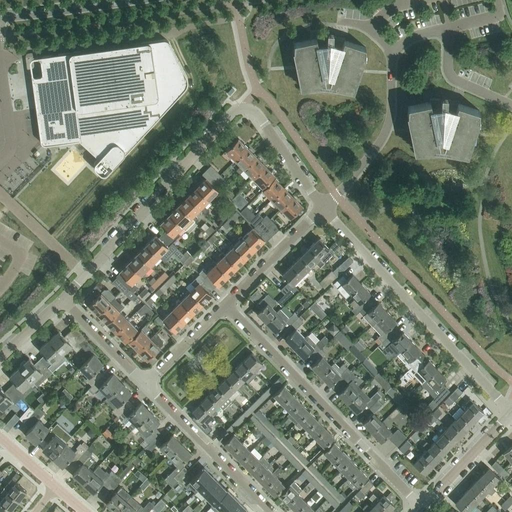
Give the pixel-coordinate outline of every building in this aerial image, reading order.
[(341,49),(332,75),(329,83),(351,91),(352,83),(355,83),(355,84),(356,84),(356,69),(360,69),(361,55),(364,54),(364,55),(365,55),(365,47),(344,40),(342,44),(337,42),(335,36),(336,36),(316,35),(315,38),(294,43),(294,51),(294,50),(297,51),(297,66),(297,65),(300,66),(300,80),(303,81),(303,88),(326,83),(318,47),(327,46),(326,52),(332,53),(333,46),(341,49)] [(35,97),(34,97),(40,139),(41,141),(42,143),(44,144),(47,144),(61,142),(61,139),(80,136),(101,155),(99,158),(95,161),(94,163),(94,166),(94,168),(96,170),(99,173),(101,174),(103,175),(105,174),(107,173),(184,90),(186,87),(187,83),(187,79),(186,76),(169,42),(168,41),(165,39),(163,39),(44,56),(43,56),(42,58),(41,59),(41,61),(43,81),(39,82),(40,91),(45,91),(46,95),(35,97)] [(455,112),(446,138),(443,146),(465,154),(465,147),(469,146),(469,147),(470,132),(473,132),(473,133),(474,133),(475,118),(478,118),(479,118),(479,110),(457,103),(456,107),(450,105),(449,100),(450,100),(450,99),(441,98),(429,98),(429,102),(408,106),(407,114),(408,114),(408,113),(411,114),(410,129),(411,129),(411,128),(414,129),(413,144),(414,144),(414,143),(417,144),(417,151),(440,146),(432,111),(440,109),(440,116),(446,116),(447,109),(455,112)] [(226,150),(235,159),(247,147),(247,148),(247,147),(246,148),(243,145),(244,144),(243,144),(238,139),(238,138),(226,150)] [(252,153),(247,148),(247,147),(235,159),(240,165),(236,169),(240,173),(244,169),(244,168),(256,156),(256,157),(256,156),(255,157),(252,154),(253,153),(252,153)] [(253,178),(265,166),(265,165),(264,166),(261,163),(262,162),(261,162),(256,157),(256,156),(244,168),(244,169),(253,178)] [(206,170),(215,178),(219,182),(223,178),(211,165),(206,170)] [(270,171),(265,166),(253,178),(262,187),(274,174),(273,175),(270,172),(271,171),(270,171)] [(198,188),(209,199),(215,205),(224,196),(214,186),(211,183),(215,178),(206,170),(202,174),(206,178),(205,178),(206,178),(200,184),(200,183),(200,184),(201,185),(198,188)] [(272,199),(283,188),(284,187),(284,186),(283,187),(278,181),(277,182),(274,179),(275,178),(275,177),(262,190),(272,199)] [(209,199),(198,188),(197,187),(196,187),(197,187),(191,193),(191,192),(191,193),(192,194),(189,196),(200,208),(205,213),(209,210),(203,205),(209,199)] [(286,191),(283,188),(272,199),(280,208),(292,197),(293,196),(293,195),(292,196),(287,190),(286,191)] [(227,194),(231,199),(235,196),(230,191),(227,194)] [(238,192),(235,196),(231,199),(240,208),(244,205),(248,201),(238,192)] [(200,208),(189,196),(188,195),(187,196),(188,196),(182,202),(182,201),(182,202),(183,203),(180,205),(191,217),(200,208)] [(295,200),(292,197),(280,208),(289,217),(302,205),(301,204),(301,205),(296,199),(295,200)] [(195,220),(191,217),(180,205),(179,204),(178,205),(179,205),(173,210),(173,211),(174,212),(171,214),(170,213),(169,214),(170,214),(182,226),(185,230),(195,220)] [(227,209),(223,213),(227,217),(236,208),(234,206),(231,204),(227,209)] [(245,217),(249,221),(253,217),(249,213),(244,208),(240,212),(245,217)] [(231,215),(227,220),(230,224),(240,214),(236,211),(231,215)] [(222,221),(227,217),(223,213),(218,217),(222,221)] [(182,226),(170,214),(164,219),(165,221),(162,223),(161,222),(160,223),(167,229),(163,233),(172,242),(176,238),(173,235),(182,226)] [(266,216),(262,220),(274,232),(279,228),(266,216)] [(226,228),(230,224),(227,220),(222,224),(226,228)] [(258,224),(269,236),(270,237),(274,232),(262,220),(258,224)] [(270,237),(269,236),(258,224),(254,228),(264,240),(266,241),(270,237)] [(209,226),(205,231),(209,235),(213,230),(209,226)] [(264,240),(254,228),(252,227),(243,236),(255,248),(260,243),(261,243),(260,242),(263,239),(264,240)] [(204,239),(209,235),(205,231),(200,235),(204,239)] [(177,248),(171,243),(172,242),(163,233),(159,238),(156,235),(155,235),(156,235),(150,241),(150,240),(149,241),(150,242),(148,245),(147,244),(146,244),(159,256),(164,261),(177,248)] [(213,233),(208,238),(212,242),(217,237),(213,233)] [(255,248),(243,236),(234,245),(245,257),(246,258),(246,257),(251,252),(252,252),(251,251),(254,248),(255,249),(255,248)] [(203,250),(212,242),(208,238),(199,247),(203,250)] [(318,238),(310,247),(324,262),(333,253),(318,238)] [(159,256),(146,244),(147,244),(141,250),(141,249),(140,250),(141,251),(139,254),(150,265),(159,256)] [(242,260),(245,257),(234,245),(225,254),(237,266),(242,260),(243,261),(242,260)] [(324,262),(310,247),(300,256),(310,266),(315,261),(320,266),(324,262)] [(186,258),(191,254),(187,250),(183,254),(186,258)] [(150,265),(139,254),(138,253),(137,253),(138,253),(132,259),(132,258),(132,259),(132,260),(130,262),(141,274),(150,265)] [(182,263),(186,258),(183,254),(178,259),(182,263)] [(194,258),(191,254),(186,258),(190,262),(194,258)] [(237,267),(237,266),(225,254),(216,263),(227,275),(228,276),(228,275),(233,269),(234,270),(234,269),(233,268),(236,266),(237,267)] [(306,270),(310,266),(300,256),(292,264),(302,275),(304,277),(309,273),(306,270)] [(117,276),(129,289),(133,284),(132,283),(141,274),(130,262),(129,261),(128,262),(129,262),(123,268),(123,267),(123,268),(124,269),(121,271),(120,270),(119,271),(121,272),(117,276)] [(224,277),(227,275),(216,263),(207,272),(203,268),(199,273),(200,274),(213,288),(218,283),(219,285),(219,284),(224,278),(225,279),(225,278),(224,277)] [(341,263),(332,271),(336,276),(345,268),(341,263)] [(302,275),(292,264),(282,274),(289,281),(285,285),(294,294),(298,289),(293,284),(302,275)] [(332,280),(336,276),(332,271),(331,270),(323,278),(328,284),(332,280)] [(164,271),(160,275),(164,279),(168,275),(164,271)] [(342,283),(351,292),(361,283),(352,273),(347,279),(343,274),(334,283),(338,287),(342,283)] [(171,282),(176,277),(172,274),(167,278),(163,283),(167,286),(171,282)] [(209,292),(213,288),(200,274),(191,282),(195,286),(190,291),(202,303),(207,298),(208,298),(207,297),(210,294),(211,295),(211,294),(209,292)] [(160,283),(164,279),(160,275),(156,279),(151,284),(155,288),(160,283)] [(129,289),(117,276),(112,281),(125,293),(129,289)] [(328,284),(323,278),(319,282),(324,287),(328,284)] [(162,291),(167,286),(163,283),(159,287),(162,291)] [(370,293),(361,283),(351,292),(355,297),(349,303),(354,307),(351,309),(356,314),(359,311),(368,302),(364,298),(370,293)] [(282,305),(289,298),(294,294),(285,285),(280,289),(284,293),(278,301),(282,305)] [(144,299),(150,293),(145,288),(139,294),(144,299)] [(98,314),(110,301),(115,297),(107,289),(104,290),(101,292),(89,305),(95,310),(94,310),(95,311),(96,310),(98,312),(97,313),(98,314)] [(202,303),(190,291),(181,300),(193,313),(193,312),(198,307),(199,307),(198,306),(201,303),(202,304),(202,303)] [(131,299),(135,303),(140,299),(136,294),(131,299)] [(154,300),(150,296),(145,301),(149,304),(154,300)] [(257,312),(266,321),(276,311),(267,302),(267,303),(262,298),(256,304),(260,309),(257,312)] [(193,313),(181,300),(172,309),(184,321),(189,316),(190,316),(189,315),(192,312),(193,313)] [(107,323),(107,322),(119,310),(110,301),(98,314),(104,319),(103,319),(104,320),(105,319),(107,321),(106,322),(107,323)] [(372,307),(368,302),(359,311),(371,324),(376,321),(387,311),(378,302),(372,307)] [(145,311),(150,316),(154,312),(145,303),(138,309),(137,311),(141,315),(145,311)] [(285,330),(299,317),(294,312),(288,317),(279,308),(276,311),(266,321),(275,331),(281,325),(285,330)] [(184,321),(172,309),(163,318),(166,322),(175,330),(175,331),(175,330),(180,325),(181,325),(180,324),(183,321),(184,322),(184,321)] [(322,309),(317,314),(321,318),(326,314),(322,309)] [(116,331),(128,319),(119,310),(107,322),(112,328),(113,329),(114,328),(116,330),(116,331)] [(390,326),(396,320),(387,311),(376,321),(372,325),(381,334),(378,336),(383,341),(394,330),(390,326)] [(166,322),(163,318),(159,314),(155,319),(162,326),(166,322)] [(305,337),(300,333),(305,328),(300,324),(303,321),(299,317),(285,330),(289,334),(285,338),(294,348),(305,337)] [(137,329),(128,319),(116,331),(116,330),(115,331),(116,332),(116,331),(121,337),(121,338),(122,337),(125,339),(124,340),(125,341),(137,329)] [(170,335),(175,330),(166,322),(162,326),(170,335)] [(138,349),(150,337),(144,332),(149,328),(145,324),(129,340),(129,341),(130,340),(133,343),(132,344),(133,344),(138,349)] [(223,331),(232,341),(239,335),(230,325),(223,331)] [(58,331),(49,339),(62,353),(71,344),(74,348),(78,352),(82,347),(89,355),(94,350),(84,339),(85,337),(75,326),(64,336),(58,331)] [(398,335),(394,330),(383,341),(379,345),(387,353),(396,345),(401,350),(411,341),(402,331),(398,335)] [(147,359),(159,347),(162,344),(162,340),(155,333),(150,337),(138,349),(138,350),(139,349),(142,352),(141,353),(147,358),(146,359),(147,359)] [(311,357),(324,345),(321,342),(318,345),(307,334),(305,337),(294,348),(303,357),(307,353),(311,357)] [(62,353),(49,339),(39,348),(45,354),(40,358),(51,369),(55,365),(52,362),(57,357),(62,361),(66,357),(62,353)] [(419,350),(420,350),(411,341),(401,350),(397,354),(405,363),(404,364),(408,368),(409,369),(421,358),(420,357),(416,353),(419,350)] [(321,375),(331,364),(322,355),(329,349),(324,345),(311,357),(316,361),(311,365),(321,375)] [(353,353),(360,360),(364,357),(361,353),(361,352),(358,348),(353,353)] [(252,352),(243,360),(254,371),(262,363),(252,352)] [(86,379),(92,385),(102,374),(97,368),(102,363),(93,353),(79,367),(89,376),(86,379)] [(422,383),(437,369),(428,359),(423,355),(420,357),(421,358),(409,369),(404,373),(409,379),(410,378),(411,379),(414,376),(413,375),(414,374),(415,375),(422,383)] [(51,369),(40,358),(34,364),(29,358),(25,362),(24,360),(20,364),(21,365),(19,367),(36,385),(37,386),(51,373),(52,371),(51,369)] [(256,373),(254,371),(243,360),(235,369),(245,380),(248,382),(256,373)] [(338,384),(352,371),(343,363),(339,367),(334,362),(331,365),(331,364),(321,375),(329,384),(333,380),(338,384)] [(36,385),(19,367),(20,368),(17,371),(16,370),(10,376),(15,382),(10,386),(21,397),(25,393),(27,394),(36,385)] [(245,380),(235,369),(226,377),(236,388),(245,380)] [(446,378),(437,369),(422,383),(421,384),(429,392),(435,387),(439,392),(433,400),(437,403),(449,390),(441,382),(446,378)] [(380,380),(388,376),(385,370),(377,374),(380,380)] [(347,402),(358,392),(352,386),(355,383),(351,380),(356,375),(352,371),(338,384),(342,389),(338,393),(347,402)] [(107,379),(102,374),(92,385),(88,389),(93,393),(96,389),(99,386),(108,395),(121,383),(118,380),(119,379),(113,373),(107,379)] [(396,380),(392,375),(387,378),(392,383),(396,380)] [(228,396),(236,388),(226,377),(217,386),(228,396)] [(278,379),(270,387),(273,391),(282,382),(278,379)] [(121,382),(121,383),(108,395),(109,396),(105,399),(114,407),(112,410),(118,416),(131,403),(125,397),(131,392),(121,382)] [(292,393),(283,384),(273,394),(272,396),(275,399),(273,402),(277,406),(281,402),(282,403),(292,393)] [(21,397),(10,386),(4,391),(0,386),(0,406),(2,409),(12,400),(15,403),(21,397)] [(231,400),(228,396),(217,386),(209,394),(219,405),(223,408),(231,400)] [(457,386),(449,395),(454,400),(462,391),(457,386)] [(264,399),(273,391),(270,387),(261,396),(264,399)] [(364,412),(377,399),(381,396),(376,390),(368,397),(365,394),(362,396),(358,392),(347,402),(356,411),(360,407),(364,412)] [(142,401),(150,395),(147,391),(139,397),(142,401)] [(300,402),(292,393),(282,403),(290,411),(290,412),(300,402)] [(219,405),(209,394),(200,403),(211,413),(210,413),(213,416),(217,412),(214,410),(219,405)] [(449,405),(454,400),(449,395),(444,400),(449,405)] [(256,408),(264,399),(261,396),(252,404),(256,408)] [(470,398),(465,403),(468,406),(464,410),(475,420),(483,411),(470,398)] [(373,412),(378,407),(382,404),(377,399),(364,412),(368,416),(363,422),(372,431),(382,421),(373,412)] [(135,408),(131,403),(118,416),(122,421),(123,420),(132,429),(149,412),(146,409),(147,408),(141,402),(135,408)] [(295,423),(309,410),(300,402),(290,412),(290,411),(287,414),(295,423)] [(202,422),(210,413),(211,413),(200,403),(191,411),(202,422)] [(247,416),(256,408),(252,404),(244,413),(247,416)] [(395,413),(400,420),(411,411),(405,404),(395,413)] [(19,417),(24,422),(34,410),(29,406),(19,417)] [(41,436),(48,428),(38,419),(44,412),(37,406),(34,410),(24,422),(30,427),(25,433),(36,442),(41,436)] [(70,406),(64,417),(75,423),(81,412),(70,406)] [(437,408),(432,413),(437,417),(442,412),(437,408)] [(255,413),(263,422),(267,418),(266,417),(270,414),(266,409),(262,413),(258,409),(255,413)] [(232,410),(229,413),(235,420),(238,417),(232,410)] [(317,419),(309,410),(295,423),(299,427),(302,424),(307,429),(317,419)] [(467,429),(475,420),(464,410),(456,419),(467,429)] [(150,411),(149,412),(132,429),(136,434),(138,433),(144,438),(140,443),(144,447),(155,437),(159,432),(154,426),(159,421),(150,411)] [(239,424),(247,416),(244,413),(235,421),(239,424)] [(441,421),(437,417),(432,413),(425,420),(430,425),(435,420),(439,424),(441,421)] [(249,418),(257,426),(260,423),(252,415),(249,418)] [(275,426),(267,418),(263,422),(271,430),(275,426)] [(315,437),(325,428),(317,419),(307,429),(315,437)] [(458,438),(467,429),(456,419),(447,427),(458,438)] [(230,433),(239,424),(235,421),(226,430),(230,433)] [(381,440),(391,430),(382,421),(372,431),(381,440)] [(53,457),(65,443),(72,436),(56,422),(52,426),(51,424),(48,428),(41,436),(48,442),(42,448),(53,457)] [(269,432),(260,423),(257,426),(266,435),(269,432)] [(420,425),(415,430),(420,435),(425,430),(420,425)] [(283,435),(275,426),(271,430),(280,439),(283,435)] [(450,446),(458,438),(447,427),(439,436),(450,446)] [(221,441),(230,433),(226,430),(225,428),(217,436),(218,438),(221,441)] [(257,428),(250,435),(256,440),(263,433),(257,428)] [(334,436),(325,428),(315,437),(324,446),(334,436)] [(388,437),(397,445),(406,436),(401,432),(398,428),(388,437)] [(415,440),(420,435),(415,430),(410,436),(415,440)] [(277,440),(269,432),(266,435),(274,444),(277,440)] [(232,452),(242,442),(233,433),(223,443),(232,452)] [(441,456),(450,446),(439,436),(436,433),(431,438),(435,441),(431,445),(441,456)] [(172,434),(162,444),(159,448),(162,451),(164,450),(169,455),(181,443),(172,434)] [(287,438),(283,435),(280,439),(288,447),(292,444),(291,443),(295,440),(290,435),(287,438)] [(159,441),(155,437),(144,447),(149,451),(159,441)] [(286,449),(277,440),(274,444),(271,447),(276,452),(279,449),(283,452),(286,449)] [(398,448),(403,453),(411,444),(406,440),(398,448)] [(72,464),(87,446),(88,447),(88,446),(84,441),(82,444),(80,442),(76,447),(77,448),(75,451),(65,443),(53,457),(56,459),(56,460),(62,466),(67,460),(72,464)] [(332,460),(342,450),(333,441),(323,451),(332,460)] [(433,464),(441,456),(431,445),(426,441),(422,446),(426,450),(422,454),(433,464)] [(240,460),(250,450),(242,442),(232,452),(240,460)] [(191,453),(181,443),(169,455),(175,461),(173,463),(176,465),(164,478),(172,486),(188,470),(183,466),(187,462),(184,459),(191,453)] [(300,452),(292,444),(288,447),(296,456),(300,452)] [(511,444),(503,452),(511,462),(511,460),(511,444)] [(82,483),(93,471),(87,466),(94,459),(89,455),(91,453),(91,452),(92,451),(88,447),(87,446),(72,464),(76,460),(81,464),(72,474),(82,483)] [(294,458),(286,449),(283,452),(291,461),(294,458)] [(249,469),(259,459),(250,450),(240,460),(249,469)] [(350,459),(342,450),(332,460),(340,469),(350,459)] [(308,461),(300,452),(296,456),(305,464),(308,461)] [(425,473),(433,464),(422,454),(414,463),(425,473)] [(257,477),(267,467),(270,464),(262,456),(259,459),(249,469),(257,477)] [(303,466),(294,458),(291,461),(300,469),(303,466)] [(349,477),(359,468),(350,459),(340,469),(349,477)] [(503,468),(495,460),(491,465),(499,473),(503,468)] [(127,461),(126,474),(133,474),(135,462),(127,461)] [(307,467),(316,476),(320,472),(311,463),(307,467)] [(265,486),(275,476),(282,469),(278,465),(272,472),(267,467),(257,477),(265,486)] [(204,467),(187,484),(195,492),(198,489),(198,488),(212,475),(204,467)] [(499,478),(489,467),(480,476),(491,487),(499,478)] [(114,477),(104,468),(98,475),(93,471),(82,483),(93,492),(101,482),(106,486),(114,477)] [(367,476),(359,468),(349,477),(345,481),(353,489),(357,486),(367,476)] [(509,473),(503,468),(499,473),(504,478),(509,473)] [(301,472),(310,481),(314,477),(305,469),(301,472)] [(328,480),(320,472),(316,476),(324,484),(328,480)] [(117,474),(114,477),(106,486),(111,490),(121,478),(117,474)] [(212,475),(198,488),(198,489),(206,496),(219,483),(212,475)] [(284,485),(275,476),(265,486),(274,495),(284,485)] [(480,476),(472,485),(482,495),(487,491),(491,494),(495,490),(491,487),(480,476)] [(322,486),(314,477),(310,481),(307,484),(312,489),(315,486),(318,490),(322,486)] [(11,479),(7,483),(3,488),(7,491),(19,500),(26,491),(11,479)] [(288,503),(298,493),(302,489),(293,480),(279,494),(280,495),(280,496),(282,499),(284,499),(288,503)] [(336,489),(328,480),(324,484),(332,493),(336,489)] [(368,480),(360,489),(365,493),(373,484),(368,480)] [(219,483),(206,496),(213,503),(213,504),(228,490),(227,489),(227,490),(219,483)] [(482,495),(472,485),(463,494),(474,504),(482,495)] [(330,495),(322,486),(318,490),(327,499),(330,495)] [(115,511),(126,500),(129,497),(131,495),(121,487),(106,504),(115,511)] [(340,493),(336,489),(332,493),(341,501),(347,495),(343,491),(340,493)] [(360,498),(365,493),(360,489),(355,494),(360,498)] [(213,503),(210,506),(215,511),(220,511),(235,497),(228,490),(213,504),(213,503)] [(0,500),(11,509),(19,500),(7,491),(0,500)] [(296,511),(306,501),(298,493),(288,503),(296,511)] [(373,493),(369,497),(375,503),(384,511),(387,511),(395,505),(394,504),(391,501),(384,494),(379,499),(373,493)] [(466,511),(474,504),(463,494),(455,503),(464,511),(466,511)] [(339,503),(330,495),(327,499),(335,507),(339,503)] [(135,511),(140,506),(129,497),(126,500),(115,511),(132,511),(134,511),(135,511)] [(235,497),(220,511),(235,511),(243,505),(235,497)] [(497,506),(500,500),(494,497),(491,504),(497,506)] [(0,511),(9,511),(11,509),(0,500),(0,511)] [(509,505),(505,500),(500,505),(505,509),(509,505)] [(139,511),(147,511),(150,509),(154,505),(149,501),(146,505),(139,511)] [(296,511),(312,511),(315,510),(306,501),(296,511)] [(348,501),(343,506),(348,511),(353,506),(348,501)] [(366,511),(384,511),(375,503),(367,511),(366,511)]
